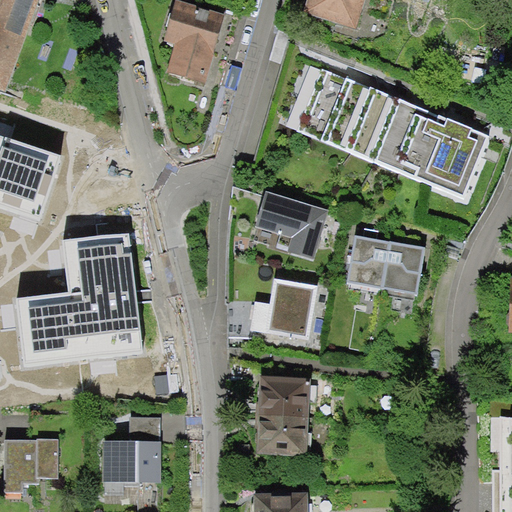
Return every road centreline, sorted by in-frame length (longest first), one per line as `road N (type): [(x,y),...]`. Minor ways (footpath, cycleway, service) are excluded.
road 1 (residential): [(202,511),(199,337),(161,186)]
road 2 (residential): [(464,511),(466,292),(511,201)]
road 3 (residential): [(266,0),(212,166),(161,186)]
road 4 (residential): [(161,186),(115,0)]
